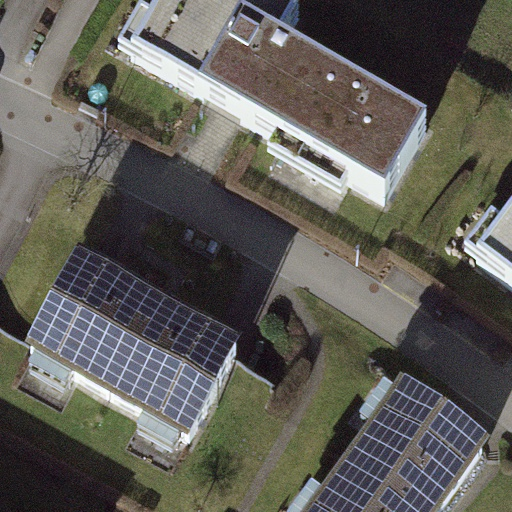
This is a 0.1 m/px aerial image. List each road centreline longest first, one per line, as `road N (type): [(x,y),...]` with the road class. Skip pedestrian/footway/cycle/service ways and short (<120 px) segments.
road 1 (residential): [(511,406),(360,296),(0,101)]
road 2 (track): [(24,112),(86,0)]
